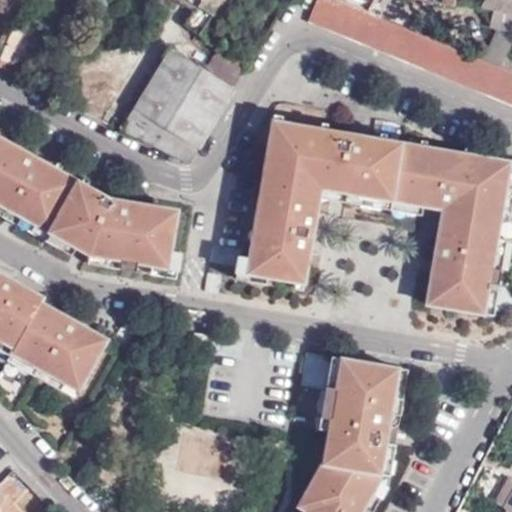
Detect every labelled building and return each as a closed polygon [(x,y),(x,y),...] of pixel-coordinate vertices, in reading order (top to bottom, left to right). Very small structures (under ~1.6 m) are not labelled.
[(176,0),(195,11),(211,21),(216,14),(225,0),(176,0)] [(486,89),(511,99),(511,71),(503,68),(489,62),(455,48),(377,16),(371,14),(338,0),(326,0),(317,20),(486,89)] [(338,0),(371,14),(374,7),(377,0),(338,0)] [(445,0),(444,7),(453,9),(455,0),(445,0)] [(511,0),(488,0),(479,20),(501,26),(511,28),(511,0)] [(377,16),(380,9),(374,7),(371,14),(377,16)] [(195,11),(184,26),(200,36),(211,21),(195,11)] [(215,46),(231,24),(216,14),(211,21),(200,36),(215,46)] [(511,28),(501,26),(498,37),(511,41),(511,28)] [(11,39),(0,66),(5,69),(9,60),(12,61),(24,31),(15,28),(11,39)] [(11,39),(2,36),(0,40),(0,66),(11,39)] [(510,49),(496,44),(489,62),(503,68),(505,62),(510,49)] [(40,63),(49,55),(43,47),(33,56),(40,63)] [(219,48),(205,70),(236,90),(249,68),(237,60),(219,48)] [(172,49),(134,109),(136,110),(200,149),(236,90),(205,70),(172,49)] [(255,59),(242,51),(237,60),(249,68),(255,59)] [(511,65),(505,62),(503,68),(511,71),(511,65)] [(136,110),(122,131),(190,165),(200,149),(136,110)] [(305,215),(308,196),(445,220),(430,306),(488,316),(492,290),(502,292),(506,271),(496,270),(501,240),(493,238),(497,219),(502,220),(511,164),(511,162),(375,139),(374,146),(345,141),(346,134),(285,124),(275,122),(262,202),(254,201),(240,282),(306,294),(312,263),(306,262),(310,239),(316,240),(319,218),(305,215)] [(0,205),(83,252),(86,246),(99,253),(97,257),(129,262),(128,272),(143,275),(145,265),(175,270),(184,215),(119,204),(0,138),(0,205)] [(82,329),(83,326),(42,304),(47,296),(19,282),(17,284),(6,278),(7,275),(0,271),(0,338),(19,349),(16,354),(44,368),(39,378),(54,386),(59,376),(83,389),(109,340),(98,333),(96,336),(82,329)] [(307,350),(302,382),(328,386),(333,354),(307,350)] [(323,419),(331,420),(324,464),(298,509),(303,511),(367,511),(381,487),(385,464),(377,462),(379,447),(396,449),(409,371),(333,358),(323,419)] [(24,493),(7,476),(2,481),(11,492),(5,498),(17,511),(21,511),(13,504),(24,493)] [(498,501),(510,508),(511,503),(511,476),(511,477),(498,501)] [(5,498),(11,492),(2,481),(0,482),(0,493),(4,497),(5,498)] [(0,511),(17,511),(5,498),(4,497),(0,504),(0,511)]
